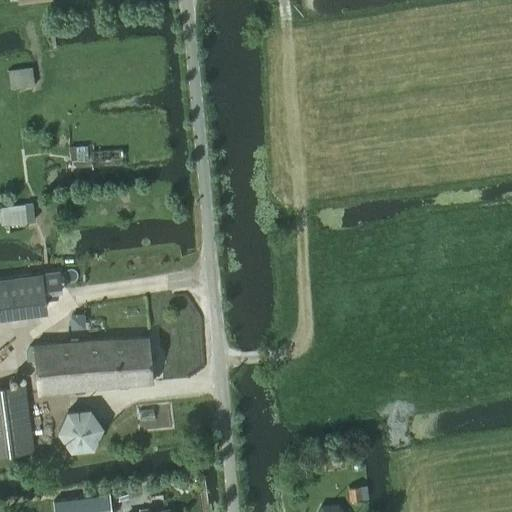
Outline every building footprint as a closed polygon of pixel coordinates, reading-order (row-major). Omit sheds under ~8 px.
[(31,67),(8,70),(10,89),(14,88),(34,86),(31,69),(31,67)] [(0,224),(27,222),(26,217),(33,216),(31,203),(0,206),(0,224)] [(0,317),(31,315),(28,282),(0,284),(0,317)] [(38,393),(151,382),(148,338),(34,345),(38,393)] [(0,454),(33,450),(25,385),(0,388),(0,454)] [(70,451),(94,449),(103,427),(90,408),(66,410),(57,431),(70,451)] [(350,502),(361,500),(360,487),(348,489),(350,502)] [(110,511),(108,492),(52,499),(53,511),(110,511)]
